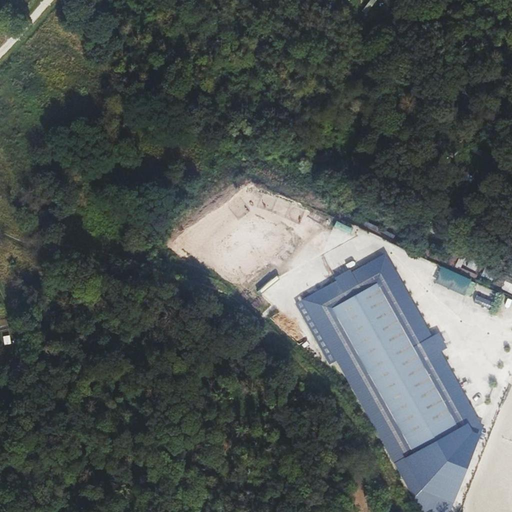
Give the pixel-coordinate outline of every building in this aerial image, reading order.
[(387,207),(380,219),(464,265),(471,253),(387,207)] [(511,266),(490,255),(488,259),(511,271),(511,266)] [(428,274),(459,288),(464,276),(433,262),(428,274)] [(511,276),(486,265),(478,282),(511,297),(511,276)] [(383,279),(332,309),(412,454),(415,452),(425,471),(452,455),(442,436),(458,429),(450,415),(457,411),(383,279)] [(480,307),(489,311),(496,292),(487,288),(480,307)] [(433,316),(427,319),(433,332),(439,329),(433,316)] [(462,511),(434,501),(430,511),(462,511)]
